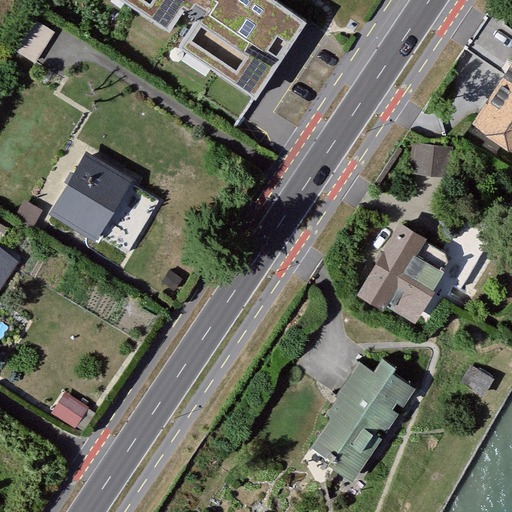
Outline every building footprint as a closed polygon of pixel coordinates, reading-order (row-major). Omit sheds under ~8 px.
[(121,0),(166,28),(180,6),(194,15),(175,45),(260,97),(310,14),(286,0),(121,0)] [(33,15),(19,47),(41,57),(56,25),(33,15)] [(511,154),(511,60),(469,127),(511,154)] [(418,138),(416,167),(449,169),(451,140),(418,138)] [(131,177),(84,150),(50,211),(96,237),(131,177)] [(453,253),(397,221),(355,295),(411,326),(453,253)] [(0,287),(18,259),(0,247),(0,287)] [(415,389),(365,356),(304,449),(354,482),(415,389)]
